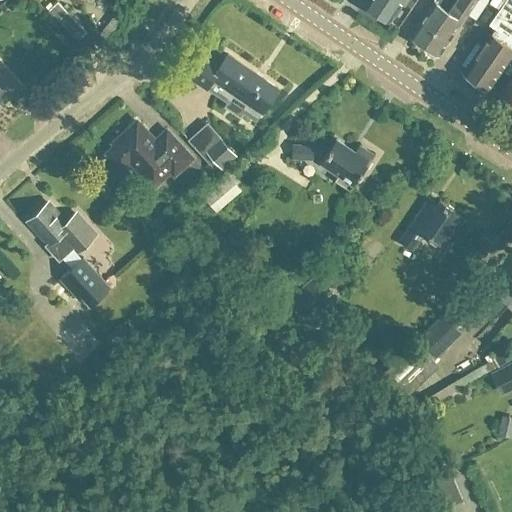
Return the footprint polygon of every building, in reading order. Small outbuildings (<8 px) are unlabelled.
[(366,0),(364,4),(389,21),(401,4),(405,7),(409,0),(366,0)] [(455,0),(434,0),(410,35),(425,46),(435,32),(434,31),(455,0)] [(455,0),(434,31),(435,32),(425,46),(438,55),(476,0),(455,0)] [(511,0),(506,0),(490,24),(495,28),(483,46),(482,46),(464,72),(487,89),(511,53),(511,0)] [(493,0),(481,0),(473,11),(488,22),(501,5),(493,0)] [(49,13),(78,42),(88,32),(58,3),(49,13)] [(213,79),(249,103),(247,107),(259,116),(261,112),(263,113),(263,112),(278,90),(279,89),(263,78),(260,83),(253,78),(256,74),(228,55),(227,55),(228,56),(219,68),(205,58),(192,78),(207,88),(213,79)] [(511,78),(499,97),(510,104),(511,101),(511,78)] [(171,171),(174,175),(193,158),(171,134),(159,145),(142,127),(131,126),(118,138),(121,141),(107,154),(121,169),(130,161),(148,181),(159,181),(171,171)] [(203,147),(221,168),(236,155),(219,134),(203,147)] [(350,191),(375,154),(360,145),(355,152),(336,139),(329,150),(323,147),(292,145),(292,158),(322,160),(321,162),(340,175),(336,181),(350,191)] [(235,179),(214,201),(224,211),(245,188),(235,179)] [(448,249),(460,231),(452,226),(460,214),(440,201),(435,209),(426,203),(400,241),(412,250),(424,233),(448,249)] [(78,215),(69,223),(60,214),(59,215),(48,203),(28,221),(49,243),(46,245),(59,260),(74,247),(78,251),(95,235),(78,215)] [(232,266),(243,249),(231,241),(220,258),(232,266)] [(206,243),(202,249),(215,258),(220,251),(206,243)] [(111,288),(83,257),(60,279),(79,299),(81,297),(90,307),(111,288)] [(227,270),(217,263),(211,274),(220,280),(227,270)] [(304,317),(333,292),(317,273),(287,299),(304,317)] [(458,326),(446,313),(444,312),(414,341),(417,345),(414,348),(426,360),(429,358),(433,361),(464,332),(458,326)] [(398,361),(409,375),(425,362),(413,348),(398,361)] [(511,387),(511,362),(492,373),(502,393),(511,387)]
